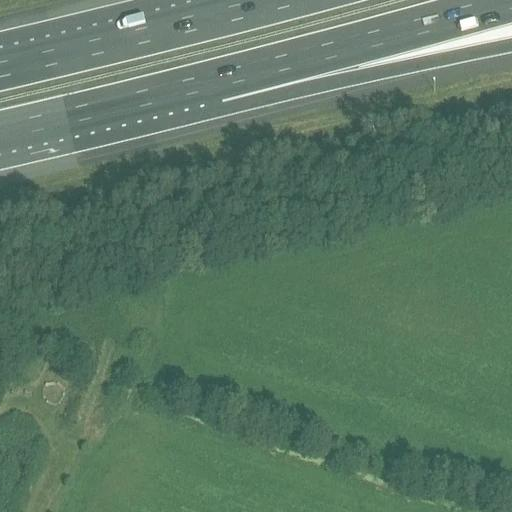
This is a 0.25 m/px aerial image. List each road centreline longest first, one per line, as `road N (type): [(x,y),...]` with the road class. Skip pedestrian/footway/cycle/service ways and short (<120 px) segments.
road 1 (motorway): [(218,79),(511,1)]
road 2 (motorway): [(218,79),(511,45)]
road 3 (motorway): [(279,0),(0,69)]
road 4 (motorway): [(0,132),(218,79)]
